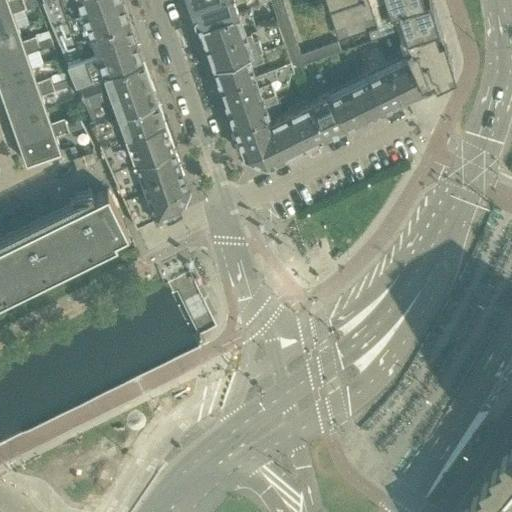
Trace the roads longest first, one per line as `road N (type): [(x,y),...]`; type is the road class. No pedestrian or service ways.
road 1 (secondary): [(507,87),(473,182),(409,267),(277,373)]
road 2 (secondary): [(263,496),(296,439),(324,413),(380,381),(458,357),(511,317)]
road 3 (residential): [(454,106),(228,206)]
road 4 (tertiary): [(228,206),(157,0)]
road 5 (tertiary): [(277,373),(232,241),(228,206)]
road 6 (secondary): [(277,373),(188,472)]
